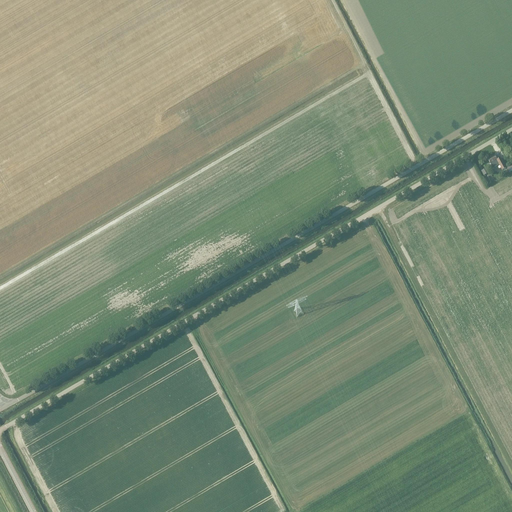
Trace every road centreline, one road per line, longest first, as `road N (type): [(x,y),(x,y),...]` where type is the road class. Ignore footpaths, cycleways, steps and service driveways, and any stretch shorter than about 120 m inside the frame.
road 1 (unclassified): [(0,429),(511,130)]
road 2 (unclassified): [(511,110),(3,406)]
